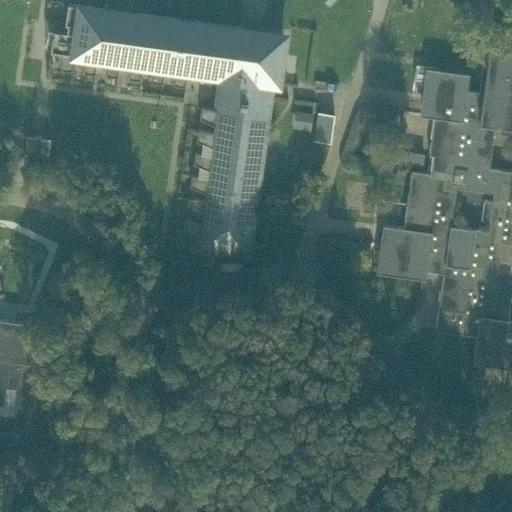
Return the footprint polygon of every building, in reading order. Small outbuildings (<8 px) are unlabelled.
[(284,32),(262,29),(240,26),(67,2),(64,23),(67,24),(66,31),(53,30),(50,50),(58,51),(61,67),(61,68),(72,70),(72,69),(74,54),(81,55),(83,70),(83,71),(94,73),(97,57),(104,58),(106,73),(106,74),(117,76),(119,60),(126,61),(128,76),(128,78),(140,79),(142,63),(149,64),(151,79),(151,81),(162,82),(164,66),(171,67),(174,83),(174,84),(184,85),(185,85),(187,69),(215,73),(215,77),(219,77),(217,107),(205,106),(205,107),(201,106),(199,117),(200,118),(215,124),(214,131),(198,129),(196,140),(197,140),(211,146),(210,154),(194,151),(193,163),(194,163),(208,169),(207,176),(191,174),(190,185),(191,185),(205,191),(204,199),(188,196),(187,208),(188,208),(202,214),(201,221),(185,219),(183,230),(185,231),(199,237),(198,245),(247,252),(249,242),(271,81),(278,82),(284,32)] [(511,169),(485,166),(490,123),(511,125),(511,47),(489,44),(483,91),(466,88),(467,80),(451,78),(452,73),(428,70),(425,95),(436,96),(428,153),(432,154),(430,172),(411,169),(403,225),(385,223),(379,268),(404,272),(405,267),(443,272),(435,328),(476,334),(474,354),(489,356),(489,361),(511,363),(511,338),(505,337),(511,280),(508,280),(510,261),(511,261),(511,169)] [(333,113),(331,112),(317,110),(312,138),(328,140),(333,113)] [(50,137),(27,134),(24,150),(48,153),(50,137)] [(0,403),(3,404),(6,385),(20,387),(22,371),(36,373),(43,322),(0,316),(0,403)] [(386,373),(376,360),(368,351),(356,361),(374,383),(386,373)] [(65,421),(69,393),(53,391),(49,418),(65,421)]
